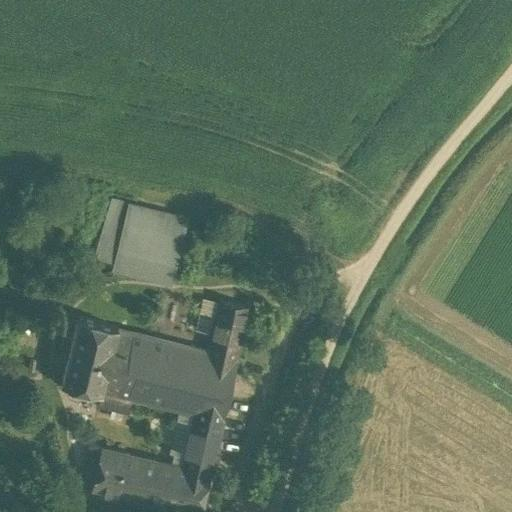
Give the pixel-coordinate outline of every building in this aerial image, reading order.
[(110,200),(94,253),(116,259),(130,205),(110,200)] [(186,219),(130,205),(116,259),(116,262),(172,276),(186,219)] [(209,350),(117,328),(102,389),(179,408),(229,392),(248,305),(221,299),(209,350)] [(118,326),(78,316),(72,337),(67,359),(61,380),(101,390),(117,328),(118,326)] [(72,337),(64,334),(58,356),(67,359),(72,337)] [(195,411),(182,464),(101,445),(91,488),(189,511),(200,511),(229,392),(179,408),(195,411)]
